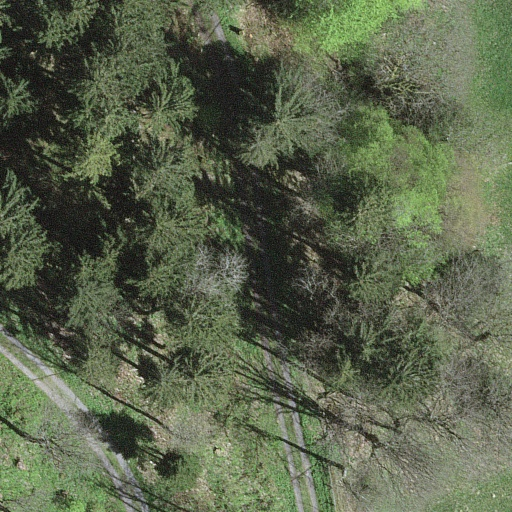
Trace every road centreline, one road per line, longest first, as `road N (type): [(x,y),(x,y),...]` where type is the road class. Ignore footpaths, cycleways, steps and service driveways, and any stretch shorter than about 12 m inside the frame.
road 1 (track): [(152,0),(189,167),(271,342),(310,511)]
road 2 (track): [(136,511),(120,468),(63,395),(0,335)]
